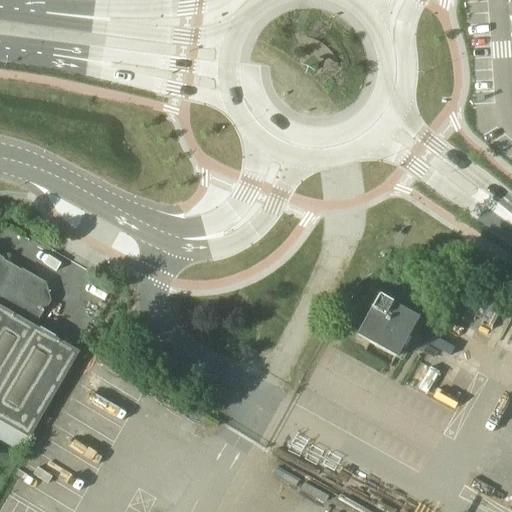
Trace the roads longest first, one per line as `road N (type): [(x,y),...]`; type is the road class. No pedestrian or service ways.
road 1 (unclassified): [(167,235),(154,288),(167,335),(260,405)]
road 2 (secondary): [(233,38),(38,20)]
road 3 (unclassified): [(0,158),(167,235)]
road 4 (secondary): [(214,0),(38,20)]
road 5 (secondary): [(68,56),(108,74),(234,104)]
road 6 (secondary): [(68,56),(114,53),(228,74)]
road 7 (secondary): [(377,136),(462,199),(506,215)]
road 8 (secondary): [(506,215),(481,182),(399,112)]
road 9 (unclassified): [(201,240),(224,244),(258,228),(295,156)]
road 10 (unclassified): [(259,137),(240,203),(201,240)]
